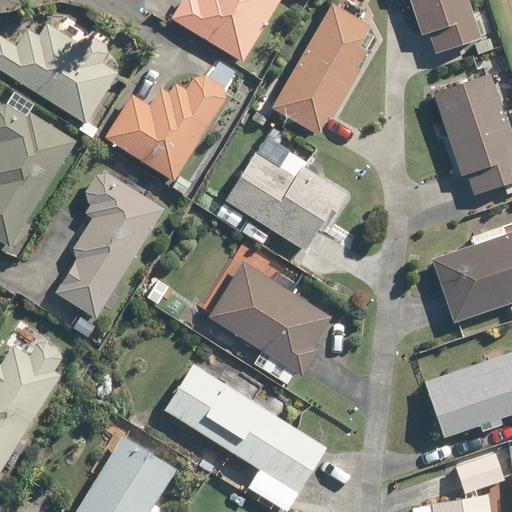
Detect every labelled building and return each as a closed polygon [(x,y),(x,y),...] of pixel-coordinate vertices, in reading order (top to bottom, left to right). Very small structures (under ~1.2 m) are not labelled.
[(189,0),(178,19),(249,62),(286,0),(189,0)] [(417,0),(429,33),(436,31),(443,52),(488,37),(475,0),(417,0)] [(339,4),(280,107),(325,133),(375,48),(369,45),(380,27),(339,4)] [(4,35),(0,41),(0,64),(91,121),(87,128),(101,137),(107,128),(97,121),(127,73),(109,62),(115,52),(114,44),(99,35),(90,38),(87,43),(54,22),(45,36),(33,28),(21,47),(4,35)] [(495,38),(480,43),(483,53),(498,48),(495,38)] [(138,95),(113,138),(182,180),(233,98),(230,86),(213,75),(200,79),(192,91),(182,84),(176,95),(167,88),(156,107),(138,95)] [(511,157),(485,75),(428,93),(456,176),(462,174),(469,194),(511,179),(511,157)] [(264,98),(258,108),(266,112),(272,103),(264,98)] [(0,138),(5,142),(0,149),(0,236),(17,247),(83,141),(36,112),(33,117),(12,104),(3,106),(0,110),(0,138)] [(280,130),(273,140),(282,146),(289,136),(280,130)] [(262,151),(232,201),(313,250),(326,229),(330,232),(354,193),(312,166),(314,163),(297,152),(287,167),(262,151)] [(83,245),(85,257),(63,293),(102,317),(170,209),(113,173),(101,175),(91,190),(94,202),(96,203),(91,212),(100,217),(83,245)] [(189,175),(181,188),(191,195),(200,183),(189,175)] [(511,301),(511,231),(428,260),(449,323),(511,301)] [(26,241),(20,252),(26,256),(33,245),(26,241)] [(320,345),(338,318),(250,262),(216,316),(310,376),(327,349),(320,345)] [(158,278),(147,295),(166,307),(177,291),(158,278)] [(85,317),(79,327),(92,336),(99,325),(85,317)] [(29,329),(22,324),(14,336),(22,340),(29,329)] [(0,484),(68,374),(61,371),(68,359),(66,352),(52,342),(44,344),(36,358),(19,348),(8,367),(2,363),(0,365),(0,484)] [(333,448),(199,363),(170,409),(305,493),(333,448)] [(494,419),(511,412),(511,364),(424,393),(438,437),(483,422),(486,428),(497,425),(494,419)] [(157,511),(183,470),(129,437),(83,511),(157,511)] [(492,454),(452,468),(461,494),(500,480),(492,454)] [(485,511),(483,496),(428,506),(429,511),(485,511)]
